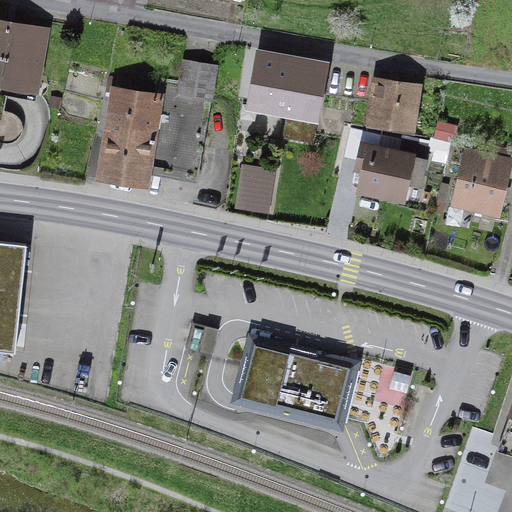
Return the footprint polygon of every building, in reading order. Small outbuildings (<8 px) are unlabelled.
[(0,76),(9,26),(0,23),(0,76)] [(9,26),(0,76),(0,77),(1,78),(33,83),(43,32),(9,26)] [(259,54),(250,103),(273,107),(276,92),(292,95),(285,134),(310,139),(322,74),(311,72),(312,67),(299,65),(300,61),(259,54)] [(178,92),(210,98),(216,67),(183,61),(180,82),(178,92)] [(145,165),(197,173),(210,98),(178,92),(180,82),(159,79),(156,98),(133,95),(135,80),(118,77),(103,173),(143,179),(145,165)] [(373,83),(366,127),(412,134),(417,104),(411,104),(414,89),(373,83)] [(361,144),(356,166),(362,167),(358,188),(403,198),(407,178),(421,181),(428,143),(401,138),(399,151),(361,144)] [(465,149),(452,202),(498,213),(511,160),(465,149)] [(271,207),(275,164),(240,162),(237,204),(271,207)] [(26,243),(0,240),(0,349),(15,351),(26,243)] [(206,326),(200,350),(211,353),(217,328),(206,326)] [(255,343),(242,395),(335,419),(348,367),(255,343)] [(501,449),(511,452),(511,423),(501,449)]
